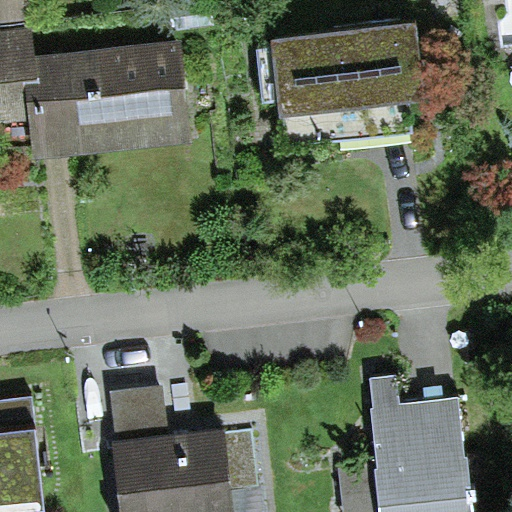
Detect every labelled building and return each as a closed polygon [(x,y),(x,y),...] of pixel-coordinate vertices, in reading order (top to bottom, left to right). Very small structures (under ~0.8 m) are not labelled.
[(456,23),(296,39),(304,119),(464,103),(456,23)] [(44,46),(0,51),(0,101),(2,117),(43,112),(51,174),(233,153),(220,49),(47,69),(44,46)] [(504,511),(478,370),(374,390),(396,511),(504,511)] [(279,511),(262,411),(121,435),(134,511),(279,511)] [(67,430),(0,435),(0,511),(73,506),(67,430)]
